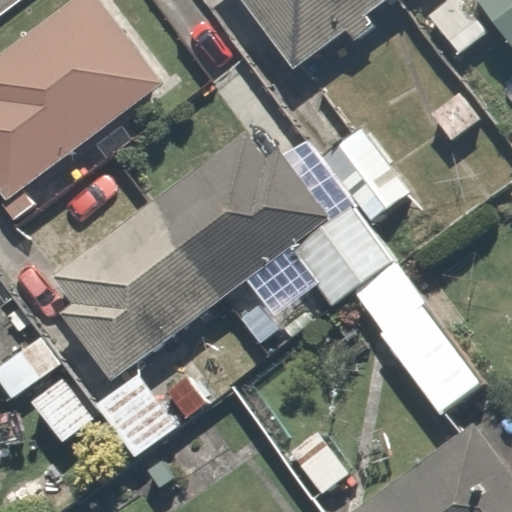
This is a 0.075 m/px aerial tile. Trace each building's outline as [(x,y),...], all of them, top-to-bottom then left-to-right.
[(111,0),(77,0),(0,55),(0,198),(10,212),(113,139),(102,123),(166,77),(111,0)] [(236,0),(293,73),(387,0),(236,0)] [(511,0),(448,0),(422,21),(454,61),(499,25),(511,41),(511,0)] [(307,133),(272,160),(314,213),(333,237),(368,210),(376,220),(412,191),(360,126),(324,155),(307,133)] [(104,379),(211,294),(268,367),(335,313),(278,241),(314,213),(272,160),(252,135),(43,302),(104,379)] [(395,262),(348,295),(436,419),(483,386),(395,262)] [(54,334),(0,376),(0,378),(55,449),(91,421),(60,382),(80,367),(54,334)] [(136,362),(87,398),(130,456),(179,420),(136,362)] [(511,511),(511,494),(471,439),(373,511),(511,511)]
